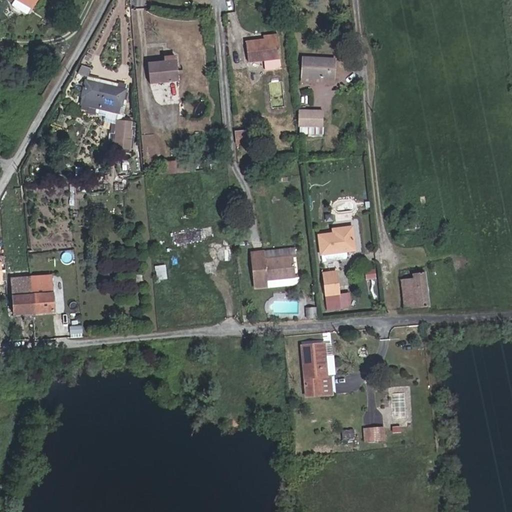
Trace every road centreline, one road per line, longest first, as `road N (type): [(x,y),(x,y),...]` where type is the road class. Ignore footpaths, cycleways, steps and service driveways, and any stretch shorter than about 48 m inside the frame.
road 1 (residential): [(511,314),(0,348)]
road 2 (residential): [(355,0),(386,251)]
road 3 (residential): [(215,0),(232,148),(255,237)]
road 4 (residential): [(0,189),(105,0)]
